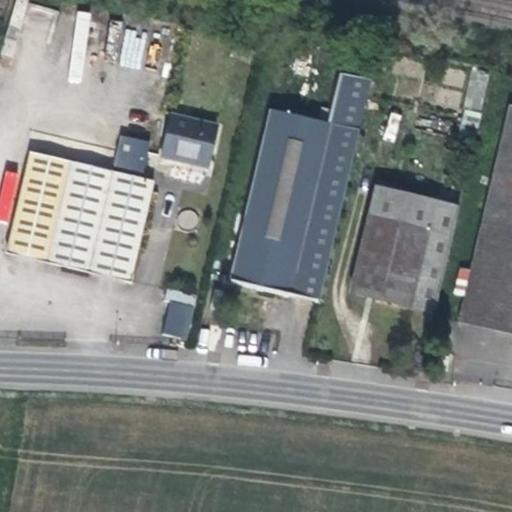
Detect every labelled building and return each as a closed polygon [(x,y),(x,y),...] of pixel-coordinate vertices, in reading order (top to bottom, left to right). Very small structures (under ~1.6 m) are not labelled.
[(125,29),(118,65),(139,69),(146,33),(125,29)] [(474,70),(467,91),(481,95),(488,74),(474,70)] [(511,106),(506,106),(457,321),(511,334),(511,106)] [(230,283),(317,304),(356,132),(268,112),(230,283)] [(391,112),(384,138),(393,140),(401,115),(391,112)] [(167,121),(160,157),(206,166),(214,132),(167,121)] [(151,182),(68,164),(47,263),(129,282),(151,182)] [(375,192),(351,296),(434,317),(459,211),(375,192)] [(168,291),(163,335),(189,338),(194,293),(168,291)]
